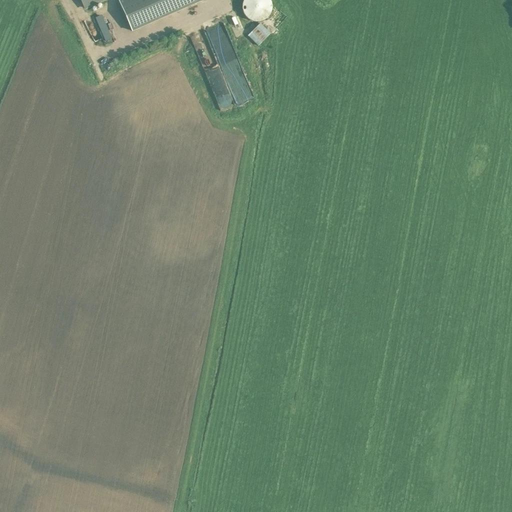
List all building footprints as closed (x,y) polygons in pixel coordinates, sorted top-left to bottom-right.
[(118,0),(132,30),(201,0),(118,0)] [(242,8),(243,13),(246,17),(250,20),(255,22),(260,21),(265,19),(269,16),(271,11),(272,5),(270,0),(243,0),(242,3),(242,8)] [(240,100),(255,94),(224,21),(210,27),(240,100)] [(260,23),(252,31),(262,42),(271,34),(260,23)] [(234,103),(216,56),(206,59),(224,107),(234,103)]
